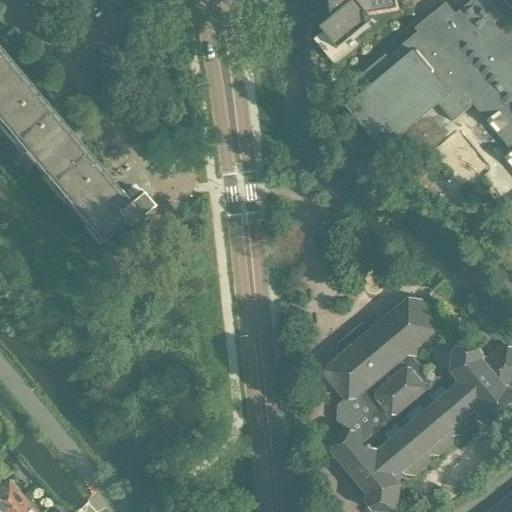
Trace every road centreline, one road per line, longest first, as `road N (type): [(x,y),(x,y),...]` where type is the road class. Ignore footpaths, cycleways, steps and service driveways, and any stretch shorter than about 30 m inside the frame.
road 1 (unclassified): [(274,511),(212,0)]
road 2 (residential): [(175,180),(144,163),(7,0)]
road 3 (residential): [(117,511),(0,370)]
